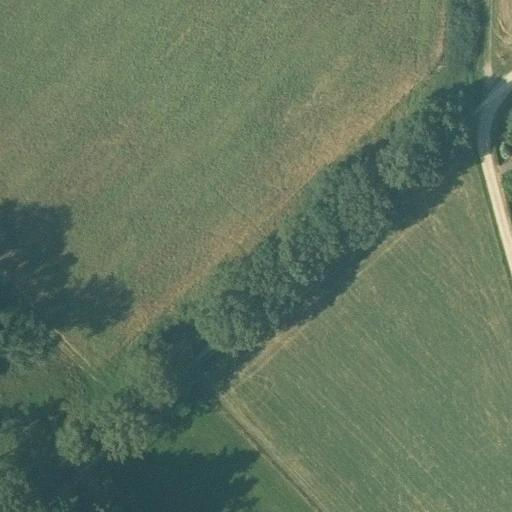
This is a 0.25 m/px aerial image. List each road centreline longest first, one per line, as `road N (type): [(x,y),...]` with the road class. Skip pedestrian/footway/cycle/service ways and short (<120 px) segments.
road 1 (track): [(511,95),(50,511)]
road 2 (track): [(511,261),(485,151),(487,101)]
